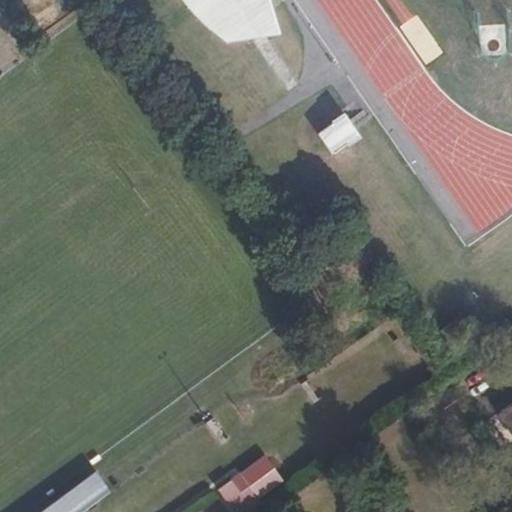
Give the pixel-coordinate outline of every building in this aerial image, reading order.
[(186,0),(191,5),(198,13),(205,20),(213,27),(222,34),(229,38),(239,31),(229,25),(221,19),(213,12),(206,5),(201,0),(186,0)] [(263,0),(201,0),(206,5),(213,12),(221,19),(229,25),(239,31),(269,8),(263,0)] [(239,31),(229,38),(280,19),(275,3),(274,0),(263,0),(269,8),(239,31)] [(335,114),(314,128),(329,149),(351,135),(335,114)] [(511,406),(497,417),(511,441),(511,444),(508,447),(511,452),(511,406)] [(227,511),(240,511),(283,482),(263,454),(212,489),(227,511)] [(98,476),(47,511),(95,511),(114,498),(98,476)]
